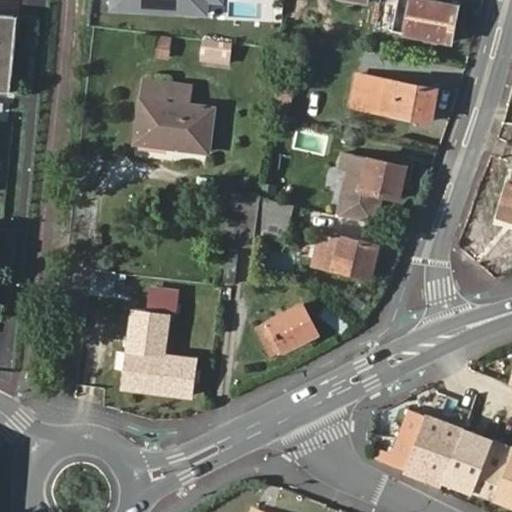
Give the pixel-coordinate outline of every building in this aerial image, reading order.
[(111,0),(111,8),(206,13),(207,0),(209,0),(221,1),(221,0),(111,0)] [(389,30),(395,1),(386,0),(378,0),(374,27),(389,30)] [(394,0),(395,1),(389,30),(451,42),(458,5),(429,0),(409,0),(408,4),(403,3),(402,0),(394,0)] [(0,89),(12,91),(20,15),(0,13),(0,89)] [(231,33),(204,29),(200,56),(227,60),(231,33)] [(159,34),(156,56),(169,58),(172,36),(159,34)] [(355,106),(368,109),(374,76),(361,74),(355,106)] [(374,76),(368,109),(382,111),(434,121),(440,87),(398,80),(374,76)] [(190,85),(142,80),(135,142),(207,152),(212,107),(188,104),(190,85)] [(375,223),(382,193),(351,186),(354,169),(367,172),(370,159),(345,154),(341,171),(348,173),(339,215),(375,223)] [(367,172),(354,169),(351,186),(382,193),(398,196),(405,167),(370,159),(367,172)] [(511,219),(511,172),(510,172),(499,216),(511,219)] [(232,191),(261,196),(263,183),(233,179),(232,191)] [(256,236),(261,196),(232,191),(225,243),(254,247),(256,236)] [(280,240),(286,202),(261,196),(256,236),(280,240)] [(377,244),(339,237),(319,233),(314,265),(323,266),(370,275),(377,244)] [(125,386),(191,396),(196,359),(162,354),(164,337),(172,338),(177,293),(152,289),(145,353),(129,351),(125,386)] [(318,333),(303,301),(256,326),(271,356),(318,333)] [(511,507),(511,448),(424,415),(410,411),(394,452),(377,446),(373,457),(430,480),(442,485),(443,481),(511,507)]
